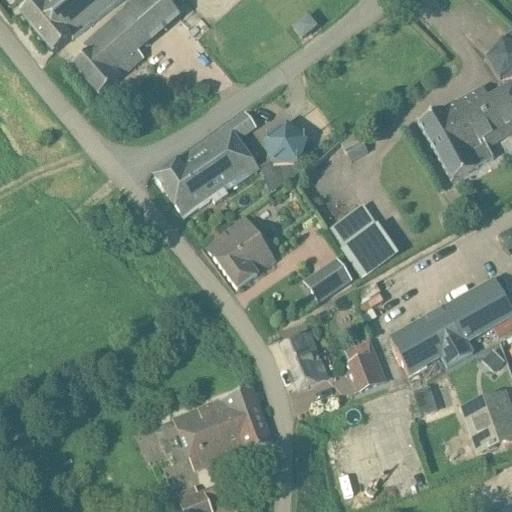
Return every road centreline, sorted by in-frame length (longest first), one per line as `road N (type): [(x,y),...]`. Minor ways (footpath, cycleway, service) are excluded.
road 1 (unclassified): [(281,511),(283,416),(260,356),(126,180)]
road 2 (unclassified): [(126,180),(378,0)]
road 3 (unclassified): [(126,180),(0,33)]
